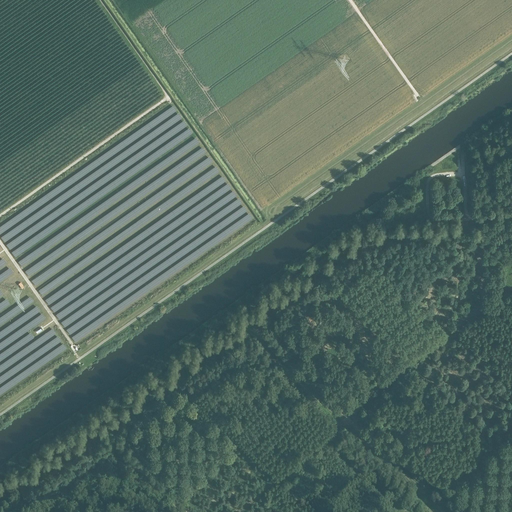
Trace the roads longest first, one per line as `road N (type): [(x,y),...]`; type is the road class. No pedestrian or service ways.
road 1 (track): [(0,480),(360,230),(426,218),(430,177),(462,174)]
road 2 (track): [(235,511),(481,306),(481,246)]
road 3 (track): [(236,316),(444,511)]
